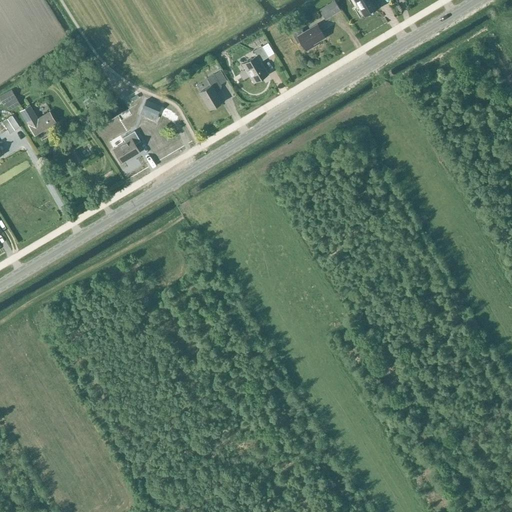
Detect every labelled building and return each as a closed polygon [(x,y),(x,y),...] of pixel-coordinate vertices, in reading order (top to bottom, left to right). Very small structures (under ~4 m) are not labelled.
[(340,11),(334,0),(319,9),(325,20),(340,11)] [(355,0),(365,15),(379,7),(374,0),(355,0)] [(293,34),(298,43),(301,41),(307,50),(314,46),(313,44),(325,37),(317,24),(303,33),(301,29),(293,34)] [(253,82),(268,74),(260,62),(268,57),(261,46),(253,51),(256,55),(242,64),(253,82)] [(199,92),(209,109),(221,102),(214,90),(221,86),(214,74),(206,78),(210,85),(199,92)] [(19,104),(11,90),(0,95),(0,100),(3,105),(5,103),(9,110),(19,104)] [(145,100),(139,113),(155,120),(161,106),(145,100)] [(34,135),(55,122),(49,112),(37,119),(29,105),(20,111),(34,135)] [(12,117),(2,123),(9,134),(19,128),(12,117)] [(134,144),(139,141),(134,131),(122,138),(125,142),(113,149),(121,163),(139,152),(134,144)]
